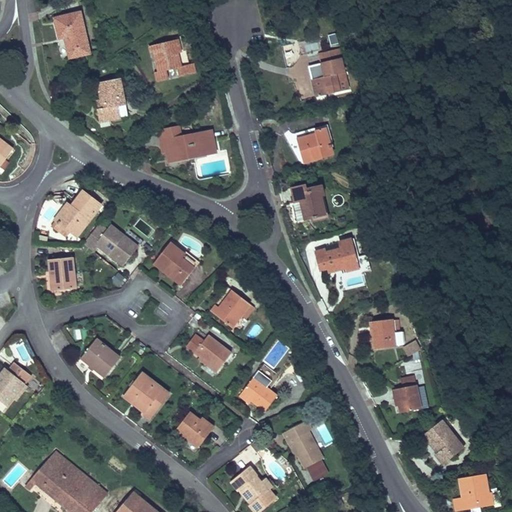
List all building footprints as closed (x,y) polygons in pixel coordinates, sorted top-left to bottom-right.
[(83,9),(56,14),(59,34),(66,33),(70,53),(90,50),(83,9)] [(195,76),(193,66),(179,69),(176,58),(178,57),(175,43),(147,50),(148,57),(153,56),(158,74),(154,75),(156,85),(165,83),(163,74),(176,72),(178,80),(195,76)] [(314,101),(350,92),(342,60),(341,60),(338,50),(319,55),(322,65),(309,68),(312,82),(309,82),(314,101)] [(118,83),(98,87),(101,103),(103,112),(95,114),(98,125),(119,121),(117,110),(123,109),(118,83)] [(101,103),(93,105),(95,114),(103,112),(101,103)] [(334,153),(327,126),(315,129),(315,133),(296,137),(302,160),(334,153)] [(175,130),(154,135),(159,158),(165,157),(167,165),(212,155),(207,132),(177,138),(175,130)] [(0,170),(15,151),(0,140),(0,170)] [(198,161),(188,163),(191,174),(209,182),(232,177),(230,171),(206,177),(201,173),(198,161)] [(327,212),(320,184),(310,187),(308,180),(291,184),(295,199),(301,198),(306,217),(327,212)] [(72,216),(68,213),(61,223),(84,240),(107,207),(88,194),(77,209),(72,216)] [(73,206),(68,213),(72,216),(77,209),(73,206)] [(111,233),(103,227),(88,248),(99,256),(103,249),(128,268),(143,249),(128,238),(114,228),(111,233)] [(325,273),(361,264),(354,235),(342,239),(344,246),(328,250),(327,246),(318,248),(325,273)] [(175,247),(163,262),(179,274),(175,279),(187,288),(200,270),(188,261),(190,259),(175,247)] [(77,259),(54,262),(58,292),(81,289),(77,259)] [(179,274),(163,262),(159,267),(175,279),(179,274)] [(120,288),(125,278),(117,273),(111,283),(120,288)] [(221,305),(216,312),(238,329),(257,305),(237,290),(233,296),(235,298),(227,309),(221,305)] [(400,340),(396,314),(374,317),(378,344),(400,340)] [(209,340),(201,334),(197,338),(205,345),(209,340)] [(213,336),(209,340),(205,345),(197,338),(192,346),(224,370),(237,354),(213,336)] [(100,340),(85,359),(94,367),(92,369),(96,372),(98,370),(109,378),(124,359),(100,340)] [(403,347),(407,357),(420,352),(417,341),(403,347)] [(79,361),(74,367),(83,374),(88,367),(79,361)] [(30,388),(25,384),(32,376),(16,363),(9,372),(6,370),(0,377),(0,399),(8,406),(13,401),(17,404),(30,388)] [(127,397),(137,404),(142,397),(155,406),(150,413),(148,417),(155,422),(176,394),(146,371),(127,397)] [(247,393),(259,402),(271,411),(283,396),(259,377),(247,393)] [(397,383),(399,408),(422,406),(419,381),(397,383)] [(259,402),(247,393),(244,396),(256,405),(259,402)] [(142,397),(137,404),(150,413),(155,406),(142,397)] [(195,412),(181,431),(204,448),(220,427),(206,417),(205,420),(195,412)] [(465,445),(445,416),(426,430),(438,447),(436,448),(444,460),(465,445)] [(328,455),(313,430),(314,427),(309,419),(286,433),(291,442),(295,440),(302,453),(310,466),(328,455)] [(295,440),(291,442),(298,455),(302,453),(295,440)] [(58,452),(30,485),(36,490),(40,485),(72,511),(95,511),(110,495),(58,452)] [(258,477),(251,468),(231,484),(239,494),(240,493),(250,506),(249,507),(253,511),(263,511),(278,500),(271,492),(273,489),(267,481),(262,484),(257,478),(258,477)] [(488,476),(462,479),(464,498),(455,500),(456,508),(495,503),(494,489),(490,490),(488,476)] [(157,511),(136,494),(121,511),(157,511)]
